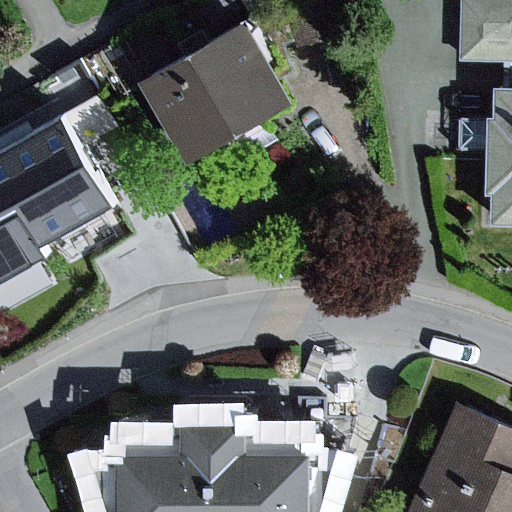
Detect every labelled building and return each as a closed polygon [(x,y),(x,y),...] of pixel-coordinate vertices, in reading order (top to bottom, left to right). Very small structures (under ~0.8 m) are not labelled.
[(347,0),(292,0),(302,43),(355,31),(347,0)] [(511,0),(464,0),(463,57),(511,58),(511,0)] [(253,15),(148,75),(194,156),(299,95),(253,15)] [(83,56),(53,74),(81,122),(111,104),(83,56)] [(511,81),(501,81),(500,110),(493,110),(492,188),(500,188),(499,218),(511,218),(511,81)] [(59,120),(0,152),(0,251),(101,195),(59,120)] [(138,464),(105,465),(106,511),(334,511),(349,454),(314,455),(313,432),(250,434),(249,395),(194,397),(196,435),(137,437),(138,464)] [(511,511),(511,419),(461,398),(411,511),(511,511)]
